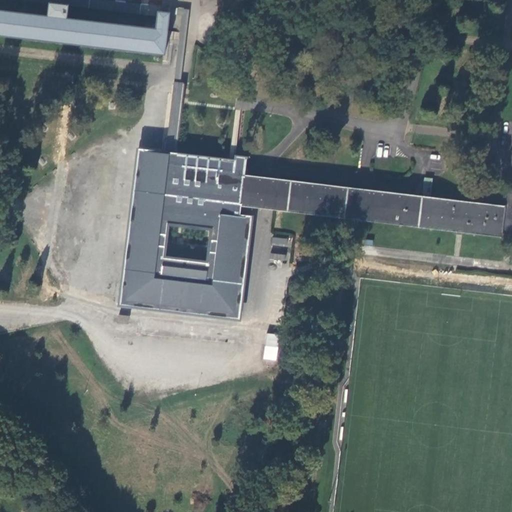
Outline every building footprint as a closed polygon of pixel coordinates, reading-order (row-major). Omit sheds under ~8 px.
[(0,0),(0,35),(163,54),(165,34),(168,13),(168,10),(169,6),(148,4),(148,0),(116,0),(113,0),(0,0)] [(168,10),(168,13),(183,15),(180,35),(180,42),(176,73),(166,152),(166,159),(169,159),(176,160),(184,84),(182,83),(186,37),(189,12),(189,8),(169,6),(168,10)] [(511,233),(511,214),(511,215),(511,206),(511,146),(508,184),(505,207),(502,232),(511,233)] [(233,166),(176,160),(169,159),(166,159),(166,152),(140,149),(140,155),(138,155),(120,304),(238,318),(249,218),(237,216),(238,203),(267,207),(273,208),(460,230),(502,235),(502,232),(505,207),(432,199),(358,190),(241,176),(243,157),(246,158),(246,156),(234,155),(234,158),(233,166)] [(271,236),(269,260),(288,262),(291,238),(271,236)] [(263,359),(276,361),(279,334),(265,333),(263,359)]
